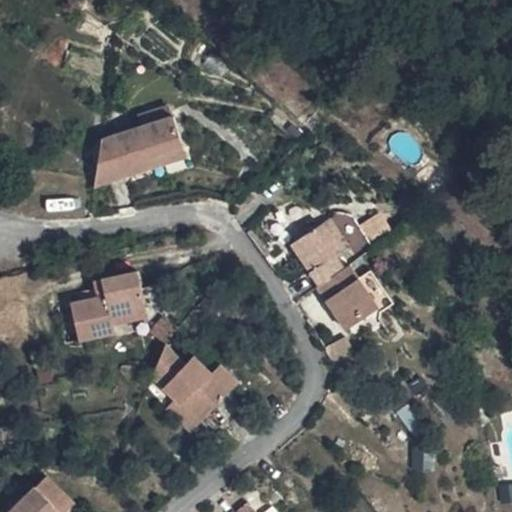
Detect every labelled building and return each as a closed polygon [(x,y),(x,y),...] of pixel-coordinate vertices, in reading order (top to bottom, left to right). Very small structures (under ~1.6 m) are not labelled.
[(142,116),(145,126),(176,118),(174,107),(142,116)] [(152,161),(186,152),(176,118),(145,126),(101,138),(95,186),(155,171),(152,161)] [(186,152),(152,161),(155,171),(188,162),(186,152)] [(338,249),(347,243),(328,215),(319,221),(338,249)] [(319,221),(288,240),(316,284),(341,268),(331,252),(338,249),(319,221)] [(346,264),(341,268),(316,284),(314,286),(344,329),(376,306),(356,278),(346,264)] [(369,270),(356,278),(376,306),(379,311),(391,302),(369,270)] [(140,291),(136,273),(101,279),(104,298),(93,300),(69,306),(77,343),(113,335),(112,329),(110,320),(146,314),(147,321),(149,328),(167,324),(159,286),(140,291)] [(101,279),(88,282),(93,300),(104,298),(101,279)] [(376,306),(344,329),(350,338),(383,316),(379,311),(376,306)] [(110,320),(112,329),(147,321),(146,314),(110,320)] [(176,400),(201,424),(229,394),(211,376),(192,357),(183,366),(162,346),(152,377),(176,400)] [(211,376),(229,394),(238,385),(220,368),(211,376)] [(176,400),(165,411),(191,434),(201,424),(176,400)] [(45,480),(36,489),(57,511),(69,511),(73,508),(45,480)] [(57,511),(36,489),(13,511),(57,511)]
